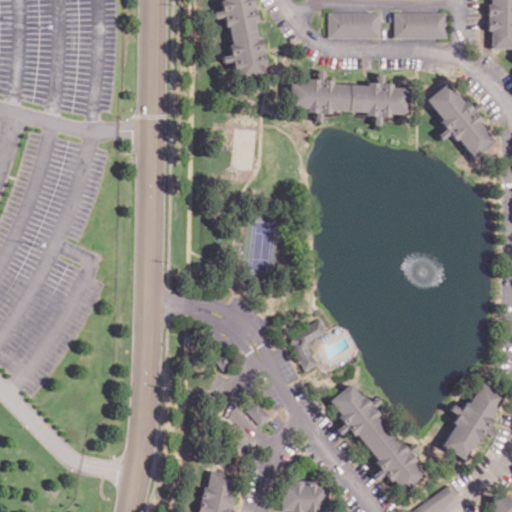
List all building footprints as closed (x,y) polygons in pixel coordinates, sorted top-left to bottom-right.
[(240,78),(264,73),(262,61),(266,60),(261,35),(259,36),(255,18),(259,17),(255,0),(220,0),(222,9),(214,10),(215,15),(224,13),(226,23),(229,23),(233,43),(230,43),(232,53),(223,55),(223,59),(234,57),(235,66),(238,66),(240,78)] [(511,0),(492,0),(492,2),(489,2),(489,27),(492,27),(492,45),(511,45),(511,0)] [(327,10),(327,35),(379,35),(379,10),(327,10)] [(394,11),(393,36),(445,36),(446,11),(394,11)] [(318,67),(317,77),(308,76),(308,80),(290,79),(288,105),(307,106),(306,109),(315,110),(314,119),(320,119),(321,109),(330,110),(330,107),(347,108),(349,82),(332,82),(333,78),(324,77),(324,68),(318,67)] [(377,71),(377,80),(368,80),(368,84),(349,82),(347,108),(366,110),(365,113),(374,113),(374,122),(380,123),(381,113),(389,113),(389,109),(407,110),(408,86),(392,85),(392,81),(383,81),(383,71),(377,71)] [(448,80),(427,97),(444,117),(441,119),(447,126),(439,132),(443,136),(450,130),(455,137),(458,135),(475,154),(493,139),(478,119),(481,117),(475,110),(482,104),(479,99),(472,105),(466,97),(463,99),(448,80)] [(321,332),(314,319),(308,323),(307,321),(302,324),(304,327),(296,331),(295,336),(291,335),(290,341),(293,342),(292,348),(301,365),(313,358),(307,345),(310,346),(311,340),(307,340),(311,338),(312,340),(316,338),(315,335),(321,332)] [(214,358),(222,369),(232,362),(224,351),(214,358)] [(442,443),(464,457),(478,436),(480,437),(485,429),(493,434),(495,430),(487,425),(492,418),(489,415),(503,394),(482,380),(468,401),(465,399),(460,406),(453,402),(450,408),(458,413),(453,421),(456,422),(442,443)] [(329,398),(350,381),(362,396),(364,394),(370,401),(377,395),(380,400),(373,405),(379,412),(376,414),(398,442),(400,440),(406,448),(413,442),(415,445),(408,451),(414,458),(411,460),(423,476),(404,491),(393,477),(391,479),(385,471),(378,477),(375,472),(381,467),(375,460),(378,457),(357,431),(354,433),(349,427),(341,433),(335,426),(342,421),(337,414),(340,412),(329,398)] [(246,408),(260,423),(269,414),(256,399),(246,408)] [(227,511),(234,473),(208,469),(206,486),(202,485),(197,511),(227,511)] [(283,483),(283,509),(292,509),(292,511),(317,511),(317,509),(328,509),(328,482),(317,482),(317,480),(292,479),(292,483),(283,483)] [(407,511),(427,511),(455,492),(448,482),(407,511)] [(511,511),(511,495),(492,493),(489,511),(511,511)]
